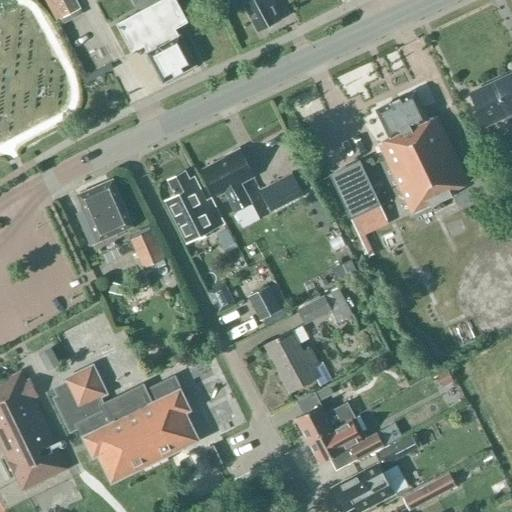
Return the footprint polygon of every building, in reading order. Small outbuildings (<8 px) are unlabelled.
[(59,20),(62,25),(84,13),(76,0),(43,0),(55,22),(59,20)] [(176,0),(161,0),(116,24),(132,53),(144,46),(146,50),(163,83),(195,66),(179,36),(175,29),(188,23),(176,0)] [(259,32),(281,20),(274,7),(276,6),(272,0),(251,0),(244,4),(259,32)] [(486,126),(505,117),(508,125),(511,123),(511,74),(470,94),(486,126)] [(429,122),(415,92),(377,110),(390,138),(378,144),(412,215),(455,194),(453,191),(469,184),(438,118),(429,122)] [(254,177),(240,151),(204,169),(217,194),(223,191),(234,212),(252,203),(242,183),(254,177)] [(360,162),(331,175),(351,219),(380,205),(360,162)] [(190,180),(185,171),(169,180),(176,195),(166,200),(187,243),(224,224),(211,199),(206,201),(194,178),(190,180)] [(292,174),(260,190),(271,211),(303,196),(292,174)] [(91,245),(133,227),(112,181),(79,195),(89,218),(81,221),(91,245)] [(144,267),(164,259),(152,231),(132,240),(144,267)] [(269,286),(249,297),(261,320),(281,309),(269,286)] [(352,316),(339,289),(296,310),(304,325),(329,313),(334,324),(352,316)] [(302,326),(265,345),(290,392),(317,378),(321,386),(332,380),(323,363),(319,365),(310,349),(303,352),(299,345),(310,339),(302,326)] [(40,354),(49,370),(60,364),(51,348),(40,354)] [(92,365),(68,378),(65,379),(67,383),(56,389),(60,397),(55,399),(71,431),(79,426),(85,438),(91,450),(94,456),(99,453),(113,481),(197,440),(184,412),(189,410),(174,379),(145,393),(142,387),(105,405),(101,396),(106,393),(92,365)] [(0,443),(23,491),(68,469),(34,398),(38,396),(30,380),(26,382),(21,372),(0,382),(0,443)] [(296,419),(308,441),(334,428),(334,429),(344,424),(355,417),(347,402),(336,409),(336,410),(327,415),(322,405),(296,419)] [(346,450),(334,429),(334,428),(308,441),(320,464),(346,450)] [(377,433),(351,447),(358,461),(384,446),(377,433)] [(401,458),(394,444),(376,453),(383,467),(401,458)] [(222,464),(213,446),(203,451),(211,469),(222,464)] [(468,462),(471,469),(494,457),(491,450),(468,462)] [(360,474),(333,489),(345,511),(355,506),(358,511),(360,511),(375,504),(394,494),(383,473),(378,476),(374,469),(361,475),(360,474)] [(457,486),(450,472),(402,497),(409,511),(457,486)] [(283,511),(276,498),(263,505),(267,511),(283,511)] [(38,511),(33,500),(11,511),(38,511)]
